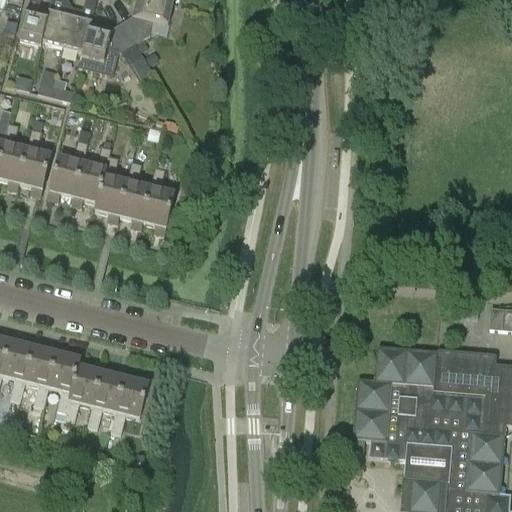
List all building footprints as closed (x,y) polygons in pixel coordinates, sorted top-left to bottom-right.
[(40,52),(50,12),(48,17),(38,14),(41,0),(29,0),(27,12),(19,46),(40,52)] [(122,27),(135,49),(136,48),(143,44),(150,40),(153,26),(167,30),(172,8),(139,0),(137,0),(131,20),(122,27)] [(139,0),(172,8),(168,7),(169,0),(139,0)] [(50,12),(40,52),(41,52),(42,47),(62,52),(71,18),(50,12)] [(83,57),(81,62),(79,75),(92,23),(71,18),(62,52),(83,57)] [(121,57),(135,49),(122,27),(113,35),(112,33),(91,28),(92,23),(79,75),(110,82),(113,81),(119,57),(121,58),(121,57)] [(15,40),(18,29),(6,27),(4,38),(15,40)] [(136,48),(141,57),(148,53),(143,44),(136,48)] [(159,65),(154,56),(145,61),(151,70),(159,65)] [(50,102),(52,93),(41,90),(38,99),(50,102)] [(74,98),(65,96),(52,93),(50,102),(63,105),(72,108),(74,98)] [(173,135),(175,127),(164,125),(162,133),(173,135)] [(0,184),(9,187),(7,194),(16,197),(26,155),(13,151),(18,132),(8,129),(3,149),(0,160),(0,184)] [(161,135),(150,132),(147,144),(158,147),(161,135)] [(40,203),(42,195),(50,161),(36,157),(41,137),(31,135),(26,155),(16,197),(17,197),(18,190),(32,193),(30,200),(40,203)] [(111,145),(104,144),(102,153),(109,154),(111,145)] [(58,207),(59,200),(73,203),(71,210),(72,211),(87,149),(78,146),(73,166),(58,163),(48,205),(58,207)] [(87,149),(72,211),(81,213),(83,206),(96,209),(94,216),(95,216),(110,155),(109,154),(102,153),(101,152),(96,172),(83,169),(87,149)] [(111,155),(110,155),(95,216),(109,220),(107,227),(116,229),(132,168),(131,168),(126,187),(113,184),(118,164),(109,162),(111,155)] [(165,176),(168,163),(158,161),(155,173),(165,176)] [(119,222),(132,226),(130,233),(139,235),(155,173),(150,193),(136,190),(141,170),(132,168),(116,229),(117,230),(119,222)] [(142,228),(156,232),(154,239),(164,241),(174,199),(160,196),(165,176),(155,173),(139,235),(140,235),(142,228)] [(479,307),(470,306),(469,321),(478,322),(479,307)] [(511,316),(491,314),(489,335),(511,337),(511,316)] [(0,386),(12,340),(11,339),(9,347),(0,344),(0,386)] [(0,387),(1,382),(15,385),(10,405),(19,407),(35,346),(34,345),(32,353),(19,349),(21,342),(12,340),(0,386),(0,387)] [(25,388),(38,391),(33,411),(43,413),(58,351),(56,359),(42,355),(44,348),(35,346),(19,407),(20,407),(25,388)] [(64,426),(80,365),(66,361),(68,354),(58,351),(43,413),(48,394),(61,397),(56,417),(65,419),(64,426)] [(482,439),(486,402),(452,399),(452,398),(447,398),(448,390),(469,392),(471,367),(436,365),(437,358),(378,353),(375,387),(357,385),(352,445),(369,446),(368,463),(405,466),(404,483),(400,511),(509,511),(511,500),(500,499),(505,441),(482,439)] [(87,432),(103,370),(94,368),(92,375),(78,372),(80,365),(64,426),(73,429),(78,409),(92,412),(87,432)] [(115,381),(102,378),(104,371),(103,370),(87,432),(97,435),(102,415),(115,418),(110,438),(111,438),(126,376),(117,374),(115,381)] [(138,387),(125,384),(127,376),(126,376),(111,438),(120,440),(125,421),(139,424),(150,382),(140,380),(138,387)] [(69,440),(72,430),(63,428),(61,438),(69,440)] [(363,460),(364,446),(356,445),(353,445),(352,459),(363,460)]
